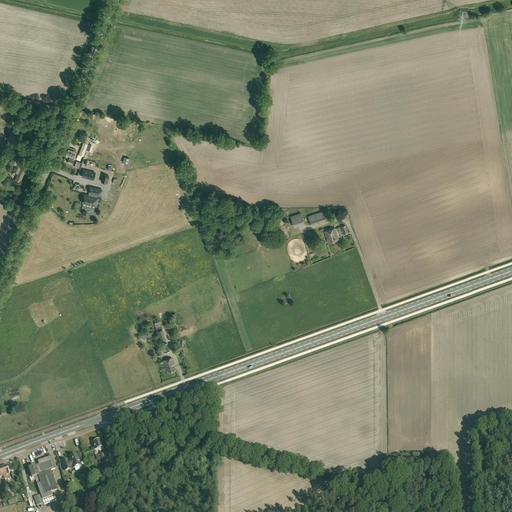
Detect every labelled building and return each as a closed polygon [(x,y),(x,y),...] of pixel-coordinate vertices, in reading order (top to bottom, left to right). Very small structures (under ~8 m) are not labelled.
[(10,129),(10,130),(7,145),(18,148),(21,133),(21,132),(10,129)] [(87,146),(82,144),(78,155),(83,157),(87,146)] [(74,158),(73,158),(76,150),(68,147),(65,155),(70,157),(69,159),(68,163),(72,164),(74,161),(73,160),(74,158)] [(11,163),(16,165),(13,171),(18,174),(15,180),(20,183),(25,171),(20,169),(23,164),(20,163),(22,160),(14,156),(11,163)] [(95,172),(83,170),(82,176),(93,179),(95,172)] [(84,194),(82,203),(96,206),(98,198),(97,197),(97,195),(100,196),(102,190),(90,187),(89,193),(89,195),(84,194)] [(311,225),(328,220),(325,212),(322,213),(321,212),(308,216),(311,225)] [(290,216),(294,228),(304,224),(301,213),(290,216)] [(328,243),(338,239),(334,228),(324,232),(328,243)] [(162,329),(159,321),(154,323),(157,331),(160,341),(166,339),(162,329)] [(167,343),(162,345),(164,353),(170,351),(167,343)] [(168,373),(175,370),(171,358),(163,360),(168,373)] [(100,440),(93,442),(95,447),(94,447),(95,450),(95,451),(96,451),(97,451),(98,451),(100,451),(103,450),(102,447),(103,447),(100,440)] [(99,454),(99,455),(97,456),(97,457),(96,457),(97,460),(98,460),(98,461),(99,460),(100,464),(105,462),(105,459),(104,454),(99,454)] [(67,459),(61,461),(65,471),(71,469),(70,467),(72,466),(73,468),(80,466),(79,463),(81,463),(79,458),(78,458),(77,455),(74,455),(72,455),(71,456),(69,457),(71,461),(68,462),(67,459)] [(36,465),(35,465),(46,498),(53,496),(51,492),(57,490),(51,470),(55,469),(51,457),(37,461),(38,464),(35,465),(36,465)] [(87,470),(95,468),(93,460),(85,462),(87,470)] [(6,465),(0,467),(0,472),(2,472),(5,479),(7,478),(6,475),(9,474),(6,465)] [(32,477),(34,477),(42,500),(46,498),(35,465),(29,468),(32,477)] [(7,480),(3,482),(6,490),(11,488),(10,485),(9,486),(7,480)] [(33,497),(37,506),(43,503),(41,495),(33,497)]
